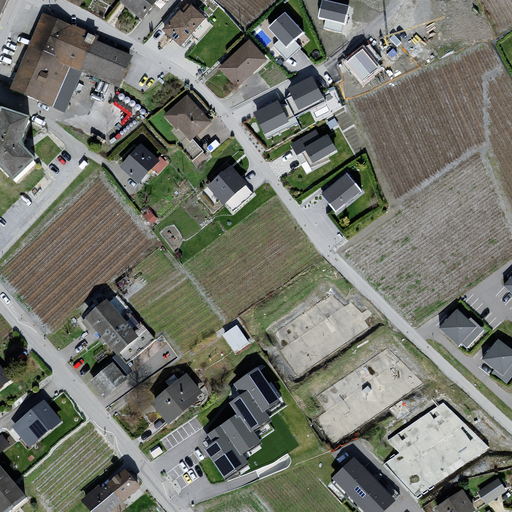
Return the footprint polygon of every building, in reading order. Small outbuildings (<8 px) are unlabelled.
[(156,0),(122,0),(118,5),(140,21),(156,0)] [(347,7),(323,1),(319,17),(327,19),(325,27),(341,31),(347,7)] [(205,22),(189,8),(182,15),(178,12),(160,30),(162,35),(179,49),(205,22)] [(306,34),(286,13),(269,30),(279,40),(273,47),(287,61),(301,48),(296,42),(306,34)] [(91,35),(41,15),(5,90),(62,117),(81,76),(117,92),(132,60),(89,41),(91,35)] [(269,60),(249,40),(219,69),(239,89),(269,60)] [(378,58),(368,46),(348,63),(362,80),(378,68),(373,62),(378,58)] [(313,78),(290,90),(293,96),(286,100),(289,106),(295,118),(325,102),(313,78)] [(210,123),(185,97),(164,116),(190,145),(210,123)] [(295,118),(289,106),(283,109),(279,102),(254,114),(267,139),(297,123),(295,118)] [(28,124),(0,114),(0,173),(11,186),(34,166),(18,150),(28,124)] [(316,130),(290,145),(297,157),(306,152),(314,165),(338,152),(329,136),(322,140),(316,130)] [(157,161),(139,146),(120,172),(137,187),(157,161)] [(244,187),(229,167),(207,190),(223,208),(244,187)] [(362,192),(347,176),(323,196),(337,213),(362,192)] [(135,340),(106,302),(82,322),(116,358),(135,340)] [(459,347),(477,329),(458,312),(441,330),(459,347)] [(237,321),(223,331),(236,350),(250,340),(237,321)] [(482,363),(507,384),(511,378),(511,349),(500,340),(482,363)] [(114,363),(91,383),(105,402),(129,381),(114,363)] [(0,391),(10,384),(0,370),(0,391)] [(213,447),(205,452),(225,485),(253,467),(247,457),(263,446),(254,433),(272,422),(266,413),(281,404),(259,370),(233,387),(241,399),(231,405),(239,417),(207,438),(213,447)] [(204,398),(186,375),(149,405),(168,429),(204,398)] [(441,396),(391,442),(399,450),(387,461),(405,481),(414,474),(412,463),(408,459),(407,455),(413,450),(412,448),(420,440),(423,440),(422,435),(420,433),(427,428),(427,431),(434,424),(436,431),(439,428),(443,432),(449,431),(448,427),(461,424),(459,427),(467,425),(441,396)] [(59,423),(42,402),(11,428),(28,450),(59,423)] [(0,451),(11,442),(2,431),(0,433),(0,451)] [(387,511),(397,503),(354,460),(333,480),(364,511),(387,511)] [(0,511),(10,511),(24,499),(0,471),(0,511)] [(99,488),(80,506),(85,511),(115,511),(139,492),(123,472),(103,489),(99,488)] [(496,478),(475,491),(484,505),(505,492),(496,478)] [(473,511),(457,486),(429,504),(433,511),(473,511)]
